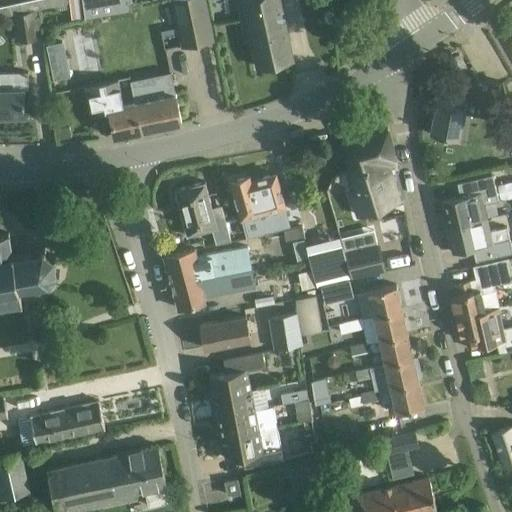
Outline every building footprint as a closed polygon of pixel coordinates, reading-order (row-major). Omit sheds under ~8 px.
[(37,9),(48,7),(46,0),(26,0),(21,1),(23,12),(37,9)] [(114,0),(81,0),(85,18),(101,16),(130,12),(129,0),(114,2),(114,0)] [(204,0),(171,0),(181,46),(213,39),(204,0)] [(235,0),(245,42),(251,40),(257,67),(292,59),(286,33),(278,0),(235,0)] [(13,15),(23,12),(21,1),(0,5),(0,17),(13,15)] [(35,28),(41,27),(37,9),(23,12),(13,15),(19,43),(37,39),(35,28)] [(52,78),(69,77),(67,41),(49,42),(52,78)] [(458,54),(444,63),(450,73),(464,65),(458,54)] [(0,72),(0,116),(24,115),(23,89),(28,89),(28,71),(0,72)] [(171,72),(130,81),(135,102),(141,131),(181,122),(175,93),(171,72)] [(86,86),(85,86),(89,108),(91,115),(96,114),(109,111),(109,112),(114,136),(141,131),(135,102),(122,105),(121,99),(118,88),(117,79),(96,84),(86,86)] [(472,102),(476,86),(457,82),(455,94),(438,91),(430,132),(459,138),(466,100),(472,102)] [(495,108),(500,87),(478,82),(473,103),(495,108)] [(373,171),(389,166),(395,164),(388,128),(341,142),(349,169),(370,161),(373,171)] [(370,161),(349,169),(355,187),(348,189),(350,197),(342,200),(348,215),(355,213),(356,216),(400,201),(389,166),(373,171),(370,161)] [(241,217),(246,238),(289,226),(275,173),(250,180),(249,176),(231,181),(241,217)] [(441,201),(447,227),(487,218),(484,204),(497,201),(491,175),(456,182),(459,196),(441,201)] [(173,190),(186,236),(225,226),(220,210),(213,212),(204,181),(173,190)] [(490,230),(487,218),(447,227),(453,252),(472,248),(475,261),(511,253),(506,227),(490,230)] [(301,226),(283,230),(285,241),(304,237),(301,226)] [(342,234),(352,276),(386,268),(377,226),(342,234)] [(0,308),(21,305),(18,288),(48,283),(56,272),(53,257),(42,250),(11,255),(7,233),(0,233),(0,308)] [(194,248),(164,256),(170,282),(198,275),(250,264),(247,246),(209,253),(196,256),(194,248)] [(455,316),(484,310),(499,307),(494,284),(511,279),(511,274),(508,257),(472,266),(475,278),(453,283),(456,294),(451,296),(455,316)] [(170,282),(177,308),(204,301),(203,297),(255,287),(250,264),(198,275),(170,282)] [(373,315),(401,309),(395,284),(368,291),(373,315)] [(273,350),(302,345),(301,334),(321,330),(315,296),(295,300),(297,311),(267,316),(273,350)] [(484,310),(455,316),(460,338),(466,336),(468,347),(496,342),(498,352),(511,349),(511,325),(504,327),(499,307),(484,310)] [(373,315),(379,339),(407,333),(401,309),(373,315)] [(245,316),(200,324),(204,348),(249,340),(245,316)] [(337,322),(339,332),(364,327),(362,317),(337,322)] [(379,339),(384,363),(412,357),(407,333),(379,339)] [(351,355),(369,351),(367,340),(348,345),(351,355)] [(249,389),(244,369),(265,365),(262,350),(222,358),(224,372),(209,375),(211,389),(213,396),(249,389)] [(384,363),(390,387),(418,381),(412,357),(384,363)] [(481,359),(467,363),(470,379),(485,376),(481,359)] [(373,365),(354,369),(356,379),(375,375),(373,365)] [(36,388),(47,386),(43,367),(32,369),(36,388)] [(378,399),(382,415),(423,405),(418,381),(390,387),(379,390),(381,399),(378,399)] [(472,386),(475,402),(490,399),(487,383),(472,386)] [(214,404),(217,416),(268,406),(264,387),(249,390),(249,389),(213,396),(214,404)] [(294,401),(308,398),(307,388),(280,393),(282,403),(294,401)] [(378,389),(360,393),(362,403),(378,399),(381,399),(379,390),(378,389)] [(308,398),(294,401),(295,411),(310,409),(308,398)] [(22,444),(35,441),(36,443),(104,427),(98,400),(30,416),(30,417),(17,419),(22,444)] [(219,429),(221,436),(276,426),(272,406),(268,406),(217,416),(219,429)] [(511,425),(492,432),(503,466),(511,463),(511,425)] [(276,426),(221,436),(222,444),(225,458),(241,454),(244,468),(282,460),(280,447),(276,426)] [(385,436),(388,450),(417,444),(414,429),(385,436)] [(158,444),(125,452),(125,451),(47,468),(56,511),(74,511),(136,499),(134,492),(145,490),(149,506),(168,502),(165,485),(167,485),(158,444)] [(20,448),(0,452),(0,496),(30,490),(20,448)] [(319,460),(288,467),(292,488),(324,481),(319,460)] [(392,485),(398,511),(437,511),(428,476),(392,485)] [(237,478),(223,481),(226,494),(240,491),(237,478)] [(398,511),(392,485),(355,495),(355,494),(348,496),(352,511),(398,511)]
